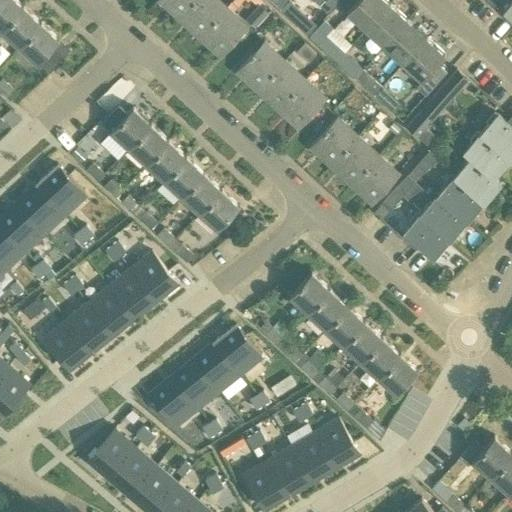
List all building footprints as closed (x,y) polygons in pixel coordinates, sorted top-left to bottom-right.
[(18,0),(0,0),(0,27),(2,29),(24,5),(18,0)] [(160,0),(180,18),(196,0),(160,0)] [(222,0),(196,0),(180,18),(200,37),(229,6),(222,0)] [(288,0),(269,0),(281,10),(290,1),(288,0)] [(367,28),(391,3),(387,0),(357,0),(348,11),(367,28)] [(511,0),(510,0),(503,9),(511,17),(511,0)] [(259,3),(246,18),(256,27),(269,12),(259,3)] [(409,20),(391,3),(367,28),(385,45),(409,20)] [(24,5),(2,29),(19,45),(41,21),(24,5)] [(229,6),(200,37),(221,56),(250,26),(229,6)] [(317,25),(309,17),(299,27),(308,35),(317,25)] [(337,61),(345,52),(326,35),(332,28),(324,19),(309,36),(337,61)] [(428,37),(409,20),(385,45),(404,63),(428,37)] [(41,21),(19,45),(37,62),(59,38),(41,21)] [(447,55),(428,37),(404,63),(420,78),(414,84),(424,93),(446,69),(440,63),(447,55)] [(258,90),(287,59),(266,40),(237,71),(258,90)] [(305,42),(298,50),(309,61),(317,53),(305,42)] [(364,69),(345,52),(337,61),(355,78),(364,69)] [(307,78),(287,59),(258,90),(279,109),(307,78)] [(436,87),(449,99),(468,78),(455,67),(436,87)] [(364,69),(355,78),(375,96),(383,87),(364,69)] [(0,75),(0,90),(7,96),(14,89),(0,75)] [(328,97),(307,78),(279,109),(300,128),(328,97)] [(383,87),(375,96),(393,113),(401,103),(383,87)] [(449,99),(436,87),(417,108),(419,110),(430,120),(449,99)] [(134,106),(127,113),(117,104),(100,121),(111,131),(111,130),(129,147),(152,122),(134,106)] [(427,127),(432,121),(430,120),(419,110),(406,125),(427,144),(435,135),(427,127)] [(481,130),(511,158),(511,156),(511,111),(505,119),(498,112),(481,130)] [(331,166),(359,135),(338,116),(310,147),(331,166)] [(170,139),(152,122),(129,147),(147,163),(170,139)] [(511,158),(481,130),(464,149),(470,155),(494,177),(495,176),(511,158)] [(380,154),(359,135),(331,166),(352,185),(380,154)] [(428,150),(437,158),(449,145),(441,137),(428,150)] [(170,139),(147,163),(165,180),(188,155),(170,139)] [(77,145),(71,152),(81,161),(87,154),(77,145)] [(437,158),(428,150),(415,165),(423,173),(437,158)] [(380,154),(352,185),(373,204),(401,173),(380,154)] [(205,171),(188,155),(165,180),(182,196),(205,171)] [(470,155),(454,174),(484,201),(502,182),(495,176),(494,177),(470,155)] [(92,161),(85,169),(97,180),(104,172),(92,161)] [(86,194),(58,163),(37,182),(65,213),(86,194)] [(205,171),(182,196),(200,212),(223,187),(205,171)] [(395,187),(403,194),(415,181),(407,174),(395,187)] [(484,201),(454,174),(437,192),(468,220),(484,201)] [(103,185),(115,196),(122,189),(110,178),(103,185)] [(65,213),(37,182),(17,201),(45,231),(65,213)] [(241,204),(223,187),(200,212),(218,229),(241,204)] [(403,194),(395,187),(382,202),(390,209),(403,194)] [(437,192),(420,210),(451,238),(468,220),(437,192)] [(134,213),(141,206),(128,193),(121,201),(134,213)] [(45,231),(17,201),(0,216),(0,222),(25,249),(45,231)] [(158,222),(141,206),(134,213),(151,229),(158,222)] [(451,238),(420,210),(403,229),(434,257),(451,238)] [(25,249),(0,222),(0,262),(5,268),(25,249)] [(158,222),(151,229),(169,246),(176,238),(158,222)] [(94,233),(86,224),(80,229),(88,238),(94,233)] [(88,238),(80,229),(74,234),(81,243),(88,238)] [(193,253),(176,238),(169,246),(186,261),(186,260),(191,255),(193,253)] [(126,249),(118,240),(112,245),(119,254),(126,249)] [(119,254),(112,245),(105,250),(113,259),(119,254)] [(178,282),(152,250),(130,267),(156,299),(178,282)] [(51,267),(44,258),(37,263),(45,272),(51,267)] [(45,272),(37,263),(31,268),(38,277),(45,272)] [(156,299),(130,267),(109,284),(134,316),(156,299)] [(308,311),(330,287),(312,271),(290,295),(308,311)] [(83,283),(76,274),(69,279),(77,288),(83,283)] [(24,289),(16,279),(10,285),(17,294),(24,289)] [(77,288),(69,279),(63,284),(71,293),(77,288)] [(134,316),(109,284),(87,301),(113,333),(134,316)] [(330,287),(308,311),(325,328),(348,304),(330,287)] [(56,305),(48,295),(42,301),(49,310),(56,305)] [(35,299),(23,308),(30,318),(43,308),(35,299)] [(113,333),(87,301),(66,318),(92,350),(113,333)] [(365,320),(348,304),(325,328),(343,344),(365,320)] [(92,350),(66,318),(44,336),(70,368),(92,350)] [(365,320),(343,344),(361,360),(383,336),(365,320)] [(261,355),(236,323),(214,340),(240,372),(261,355)] [(0,345),(14,329),(8,324),(0,333),(0,345)] [(272,326),(264,334),(277,345),(283,337),(272,326)] [(401,353),(383,336),(361,360),(378,377),(401,353)] [(23,350),(15,340),(9,345),(17,355),(23,350)] [(240,372),(214,340),(192,357),(218,389),(240,372)] [(289,342),(283,350),(294,361),(301,354),(289,342)] [(31,359),(23,350),(17,355),(25,364),(31,359)] [(406,357),(401,353),(378,377),(396,394),(422,366),(409,354),(406,357)] [(0,374),(8,365),(0,357),(0,374)] [(218,389),(192,357),(171,374),(197,406),(218,389)] [(307,359),(300,366),(312,377),(318,370),(307,359)] [(30,383),(8,365),(0,374),(0,411),(3,414),(30,383)] [(197,406),(171,374),(149,392),(175,424),(197,406)] [(290,374),(271,386),(277,395),(296,383),(290,374)] [(318,382),(330,393),(336,386),(325,375),(318,382)] [(270,400),(264,389),(256,393),(263,404),(270,400)] [(335,399),(348,410),(354,403),(342,391),(335,399)] [(263,404),(256,393),(249,398),(256,408),(263,404)] [(313,412),(307,401),(300,406),(306,416),(313,412)] [(306,416),(300,406),(293,410),(299,420),(306,416)] [(353,415),(365,426),(372,419),(360,408),(353,415)] [(360,452),(339,417),(315,431),(336,466),(360,452)] [(365,426),(380,439),(386,429),(373,417),(372,419),(365,426)] [(222,428),(216,418),(209,422),(215,432),(222,428)] [(215,432),(209,422),(202,426),(208,436),(215,432)] [(141,439),(149,430),(143,424),(135,434),(141,439)] [(109,477),(136,446),(114,428),(87,459),(109,477)] [(266,440),(260,429),(253,433),(259,444),(266,440)] [(148,444),(155,435),(149,430),(141,439),(148,444)] [(336,466),(315,431),(291,445),(312,480),(336,466)] [(218,447),(223,454),(245,441),(241,433),(218,447)] [(259,444),(253,433),(246,438),(252,448),(259,444)] [(494,435),(484,446),(475,438),(458,456),(468,465),(472,460),(490,476),(511,451),(494,435)] [(312,480),(291,445),(268,458),(289,494),(312,480)] [(130,495),(156,464),(136,446),(109,477),(130,495)] [(511,486),(511,451),(490,476),(507,492),(511,486)] [(289,494),(268,458),(244,473),(264,508),(289,494)] [(183,475),(191,465),(185,460),(177,469),(183,475)] [(149,511),(150,511),(177,481),(156,464),(130,495),(149,511)] [(220,479),(216,472),(205,478),(209,485),(220,479)] [(451,495),(452,493),(454,491),(439,477),(430,486),(445,500),(451,495)] [(224,487),(220,479),(209,485),(213,492),(224,487)] [(186,511),(198,499),(177,481),(150,511),(186,511)] [(452,493),(451,495),(445,500),(457,511),(464,505),(452,493)] [(403,511),(435,511),(422,496),(403,511)] [(212,511),(198,499),(186,511),(212,511)]
